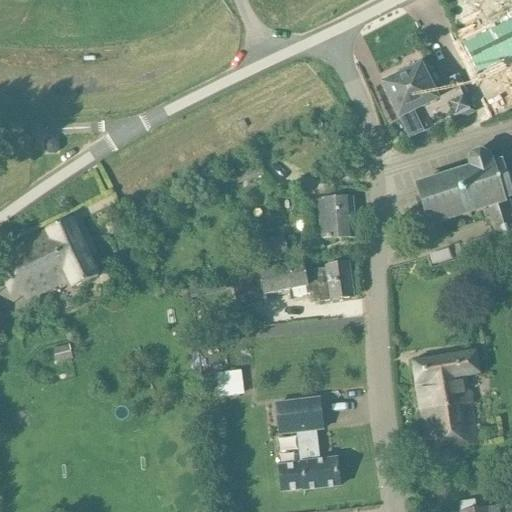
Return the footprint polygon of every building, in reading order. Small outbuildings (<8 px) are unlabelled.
[(511,22),(463,46),(478,76),(509,61),(511,65),(511,64),(511,22)] [(384,85),(399,118),(436,100),(421,67),(384,85)] [(486,211),(495,240),(511,234),(511,208),(511,209),(508,200),(511,199),(511,196),(502,163),(493,165),(492,162),(491,163),(489,157),(481,152),(473,155),(468,163),(470,170),(425,184),(427,189),(417,192),(429,229),(486,211)] [(236,175),(239,187),(263,180),(259,168),(236,175)] [(311,216),(314,249),(323,249),(322,241),(355,239),(352,200),(320,202),(321,215),(311,216)] [(69,281),(72,289),(98,276),(72,220),(39,236),(61,285),(69,281)] [(28,300),(61,285),(39,236),(5,251),(28,300)] [(232,279),(238,309),(267,302),(266,297),(306,288),(307,295),(313,295),(314,303),(331,301),(331,302),(354,298),(348,264),(326,268),(326,270),(314,271),(315,279),(306,280),(302,263),(232,279)] [(475,354),(413,364),(425,437),(454,432),(457,448),(479,445),(467,377),(479,375),(475,354)] [(241,369),(216,372),(218,397),(243,394),(241,369)] [(279,468),(282,493),(304,490),(304,491),(339,487),(336,461),(319,463),(315,432),(323,431),(319,400),(277,405),(280,436),(299,433),(302,464),(301,465),(279,468)] [(498,511),(497,508),(476,511),(474,501),(461,504),(461,511),(498,511)]
